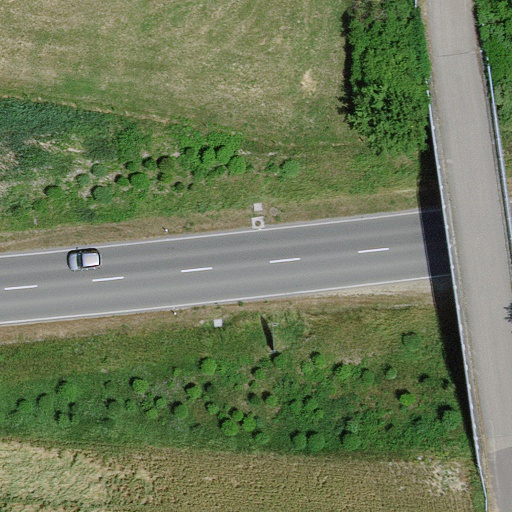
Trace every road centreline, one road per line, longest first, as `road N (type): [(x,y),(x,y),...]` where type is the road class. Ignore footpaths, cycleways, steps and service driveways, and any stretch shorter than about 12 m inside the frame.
road 1 (secondary): [(511,232),(0,290)]
road 2 (track): [(511,476),(448,36),(451,0)]
